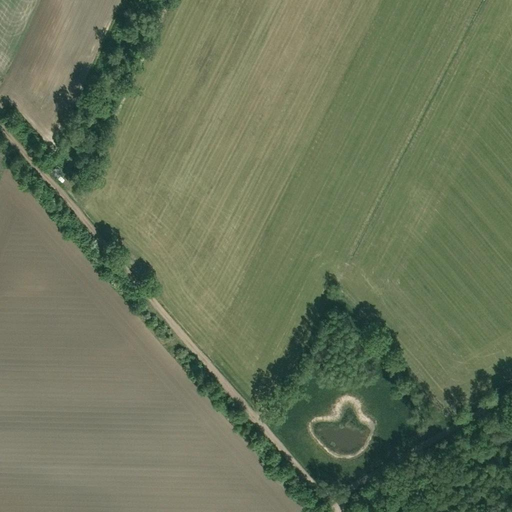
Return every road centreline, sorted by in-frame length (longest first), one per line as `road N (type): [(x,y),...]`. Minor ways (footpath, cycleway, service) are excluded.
road 1 (track): [(340,506),(0,124)]
road 2 (unclassified): [(341,511),(353,486),(511,393)]
